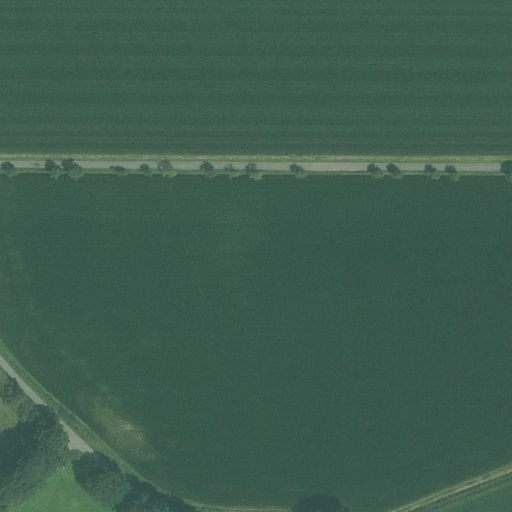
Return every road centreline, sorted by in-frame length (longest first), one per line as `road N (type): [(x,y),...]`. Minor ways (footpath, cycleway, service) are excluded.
road 1 (unclassified): [(0,162),(511,166)]
road 2 (residential): [(168,511),(103,467),(0,360)]
